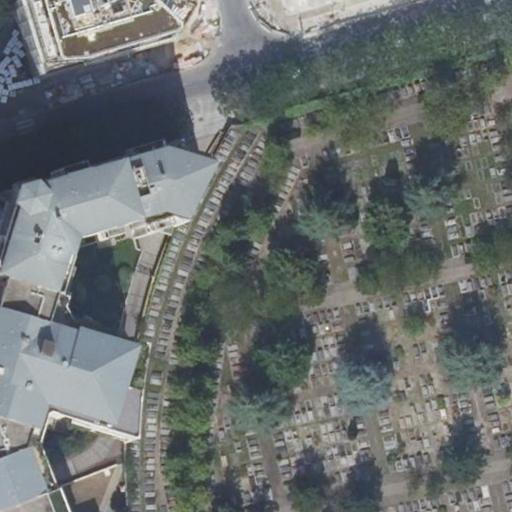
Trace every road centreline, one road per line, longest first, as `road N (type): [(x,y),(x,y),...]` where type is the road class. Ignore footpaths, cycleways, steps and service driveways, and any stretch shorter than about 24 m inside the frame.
road 1 (residential): [(253,69),(0,140)]
road 2 (residential): [(485,0),(253,69)]
